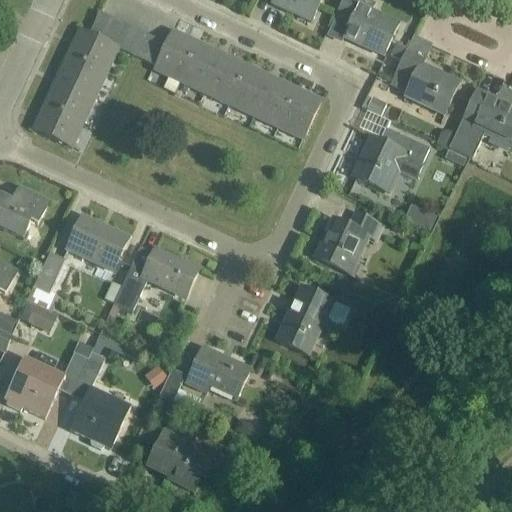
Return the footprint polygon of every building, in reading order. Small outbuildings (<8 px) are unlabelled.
[(274,0),(272,5),(293,15),(295,12),(312,20),(310,23),(312,24),(320,6),(323,0),(274,0)] [(351,25),(344,39),(365,49),(367,46),(384,54),(383,57),(384,58),(399,25),(372,13),(376,5),(365,0),(345,0),(337,18),(351,25)] [(112,19),(100,14),(89,36),(101,41),(112,19)] [(101,41),(112,47),(123,24),(112,19),(101,41)] [(119,50),(123,52),(134,30),(123,24),(112,47),(119,50)] [(123,52),(134,57),(145,35),(134,30),(123,52)] [(68,56),(107,75),(119,50),(112,47),(101,41),(89,36),(80,32),(79,32),(84,35),(78,47),(73,45),(68,56)] [(181,84),(199,45),(187,39),(185,43),(172,37),(175,33),(174,33),(168,45),(158,68),(156,72),(181,84)] [(134,57),(146,62),(156,40),(145,35),(134,57)] [(158,68),(168,45),(156,40),(146,62),(158,68)] [(199,45),(181,84),(205,95),(223,56),(221,60),(208,54),(210,50),(199,45)] [(405,99),(445,117),(460,85),(459,84),(457,87),(440,79),(441,76),(422,67),(425,61),(407,52),(392,85),(408,93),(405,99)] [(68,56),(68,57),(63,68),(67,70),(61,83),(57,81),(56,81),(96,100),(107,75),(68,56)] [(223,56),(205,95),(230,107),(248,67),(236,62),(234,66),(222,61),(224,56),(223,56)] [(248,67),(230,107),(254,118),(272,79),(270,83),(257,77),(259,73),(248,67)] [(278,130),(297,90),(286,85),(284,89),(271,84),(273,79),(272,79),(254,118),(278,130)] [(84,124),(95,101),(96,100),(56,81),(56,82),(61,84),(55,96),(50,94),(45,106),(84,124)] [(297,90),(278,130),(304,142),(322,102),(321,102),(319,106),(307,100),(309,96),(297,90)] [(457,136),(450,150),(473,160),(484,136),(511,148),(511,112),(507,111),(508,107),(487,98),(485,102),(474,97),(457,136)] [(387,106),(373,100),(368,111),(381,117),(387,106)] [(73,149),(79,135),(84,124),(45,106),(40,117),(44,119),(38,132),(34,130),(33,131),(73,149)] [(430,150),(405,139),(386,130),(381,143),(371,139),(361,160),(365,162),(357,179),(353,177),(353,179),(386,194),(395,173),(417,184),(424,167),(422,166),(430,150)] [(0,202),(0,229),(8,233),(24,241),(31,225),(38,228),(49,203),(26,192),(19,207),(1,199),(0,202)] [(383,227),(373,223),(355,214),(349,228),(333,221),(323,242),(327,243),(319,261),(315,259),(315,260),(348,276),(366,236),(377,241),(383,227)] [(83,218),(75,237),(67,251),(114,273),(121,258),(129,240),(108,230),(107,232),(99,228),(100,226),(83,218)] [(425,219),(419,230),(430,236),(435,225),(425,219)] [(132,268),(124,286),(122,289),(114,306),(133,315),(140,300),(148,282),(187,300),(199,272),(194,270),(192,273),(176,266),(178,262),(155,252),(145,274),(132,268)] [(51,255),(28,303),(52,314),(60,299),(50,294),(65,262),(51,255)] [(0,295),(5,298),(17,273),(0,264),(0,295)] [(114,306),(122,289),(112,285),(104,301),(114,306)] [(309,358),(327,320),(343,327),(351,312),(334,304),(335,304),(301,289),(285,324),(289,326),(280,343),(277,341),(276,343),(294,351),(309,358)] [(384,294),(376,309),(381,312),(394,318),(396,314),(402,303),(384,294)] [(29,304),(21,322),(51,335),(59,318),(29,304)] [(1,314),(0,316),(0,330),(10,335),(17,321),(1,314)] [(0,349),(5,352),(12,339),(12,338),(0,332),(0,349)] [(101,347),(140,365),(144,357),(100,336),(93,352),(98,354),(101,347)] [(159,399),(173,405),(189,413),(193,406),(176,399),(183,385),(188,388),(188,387),(206,396),(210,388),(238,401),(243,390),(251,372),(204,349),(190,379),(172,371),(159,399)] [(92,355),(84,372),(72,398),(84,404),(71,433),(111,452),(120,434),(131,409),(92,390),(106,361),(92,355)] [(26,359),(14,384),(5,402),(45,421),(59,392),(72,398),(84,372),(71,365),(65,378),(26,359)] [(158,369),(146,378),(155,391),(168,381),(158,369)] [(241,421),(236,432),(252,440),(255,433),(252,426),(241,421)] [(164,434),(156,451),(148,469),(186,487),(184,490),(195,495),(209,464),(189,454),(192,447),(164,434)] [(263,439),(260,446),(273,452),(277,446),(263,439)]
